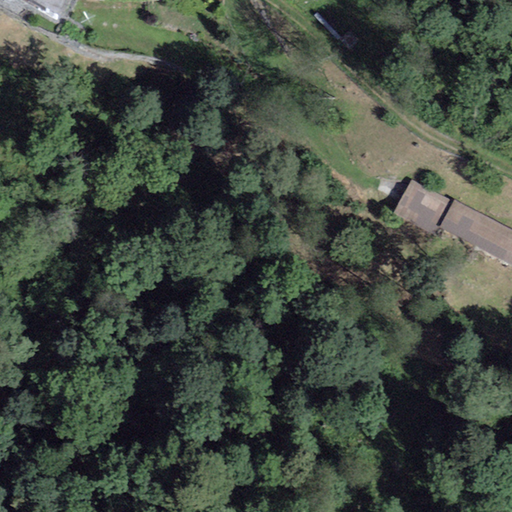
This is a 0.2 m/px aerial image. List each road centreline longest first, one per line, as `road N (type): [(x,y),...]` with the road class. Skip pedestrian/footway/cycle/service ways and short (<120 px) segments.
road 1 (track): [(271,0),(415,121),(511,170)]
road 2 (track): [(241,0),(327,157),(376,220),(399,235)]
road 3 (track): [(404,0),(468,149)]
